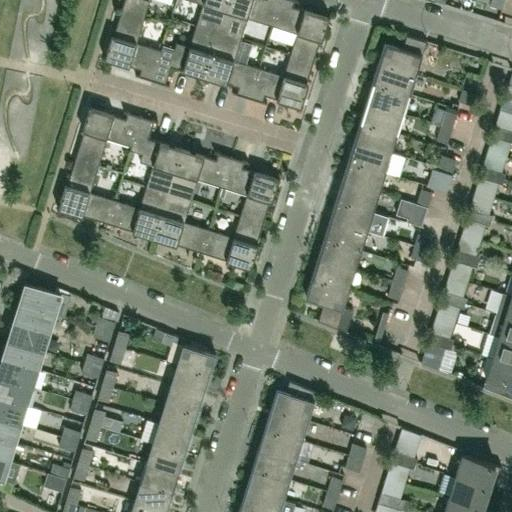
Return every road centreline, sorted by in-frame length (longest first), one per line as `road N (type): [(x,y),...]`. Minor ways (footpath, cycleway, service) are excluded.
road 1 (residential): [(511,453),(255,349)]
road 2 (residential): [(255,349),(0,245)]
road 3 (residential): [(320,148),(97,83)]
road 4 (residential): [(255,349),(320,148)]
road 5 (residential): [(205,511),(255,349)]
road 6 (residential): [(320,148),(364,0)]
road 7 (residential): [(511,46),(364,0)]
